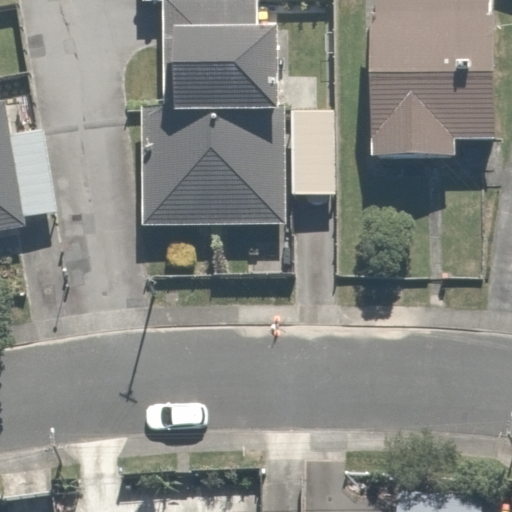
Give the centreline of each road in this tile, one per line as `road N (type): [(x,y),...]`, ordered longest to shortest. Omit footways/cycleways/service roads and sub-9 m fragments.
road 1 (residential): [(121,385),(440,381),(511,390)]
road 2 (residential): [(121,385),(73,0)]
road 3 (residential): [(0,409),(121,385)]
